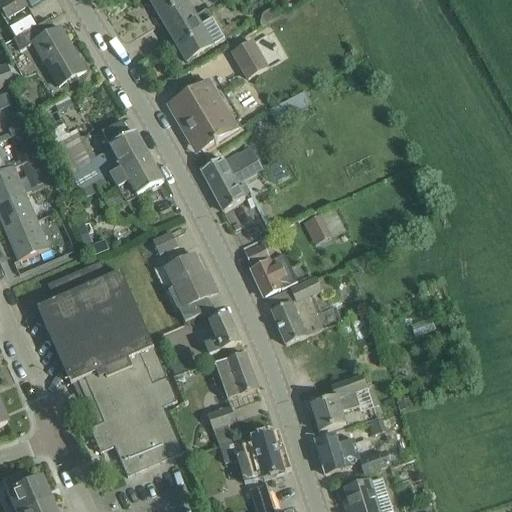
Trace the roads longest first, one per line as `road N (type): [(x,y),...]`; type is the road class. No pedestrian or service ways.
road 1 (secondary): [(317,511),(241,297),(179,173),(75,0)]
road 2 (residential): [(55,441),(0,308)]
